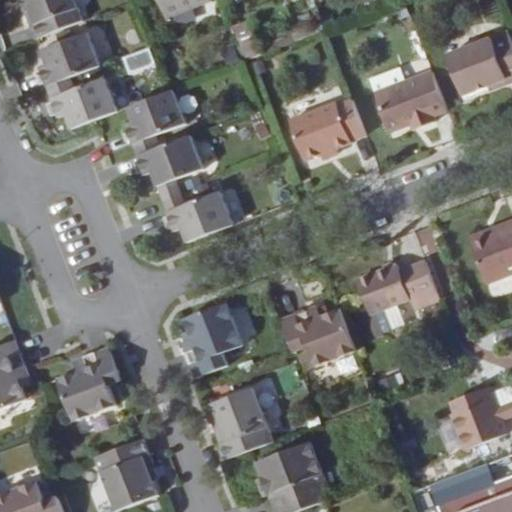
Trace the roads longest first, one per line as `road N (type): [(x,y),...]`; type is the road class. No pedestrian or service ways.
road 1 (residential): [(511,156),(131,302)]
road 2 (residential): [(211,511),(131,302)]
road 3 (residential): [(131,302),(77,170),(22,190)]
road 4 (residential): [(22,190),(74,321),(131,302)]
